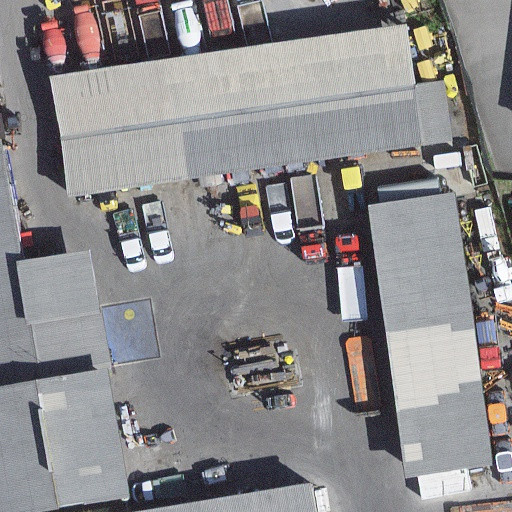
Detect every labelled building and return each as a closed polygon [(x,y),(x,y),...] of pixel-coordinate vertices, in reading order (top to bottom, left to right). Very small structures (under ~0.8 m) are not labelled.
[(67,198),(421,144),(451,141),(443,82),(413,86),(403,24),(49,78),(67,198)] [(0,141),(0,385),(105,368),(109,367),(89,252),(22,264),(0,142),(0,141)] [(453,194),(365,206),(402,479),(490,467),(453,194)] [(0,511),(42,511),(127,498),(105,368),(0,385),(0,511)] [(314,511),(310,485),(145,511),(314,511)]
